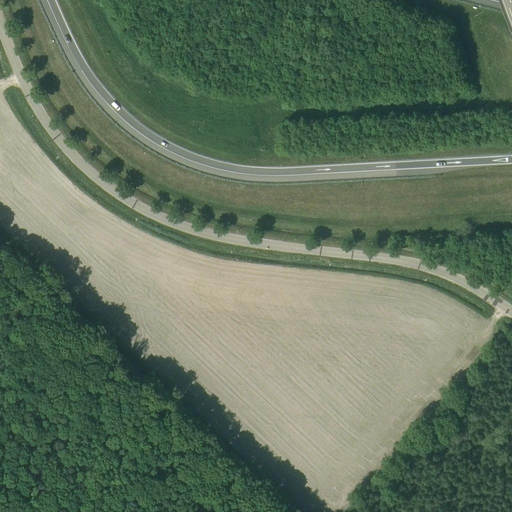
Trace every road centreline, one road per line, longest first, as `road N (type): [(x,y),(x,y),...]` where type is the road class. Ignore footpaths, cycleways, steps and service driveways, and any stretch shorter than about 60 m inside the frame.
road 1 (tertiary): [(511,310),(432,267),(206,234),(141,208),(63,146),(0,26)]
road 2 (motorway): [(50,0),(91,80),(121,115),(214,166),(267,173),(511,159)]
